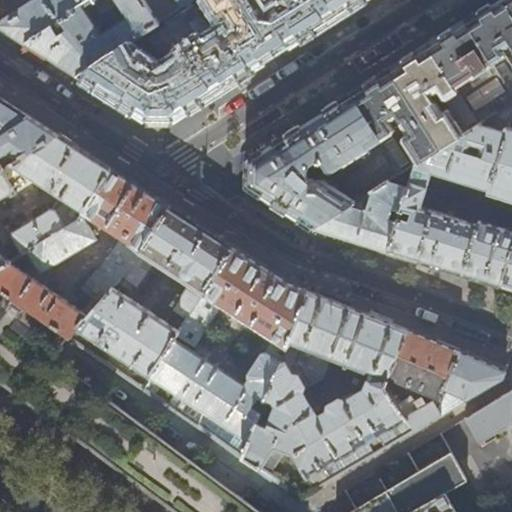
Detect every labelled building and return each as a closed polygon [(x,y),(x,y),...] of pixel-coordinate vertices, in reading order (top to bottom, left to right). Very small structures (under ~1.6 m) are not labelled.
[(34,0),(0,22),(0,26),(18,37),(56,62),(78,76),(102,57),(182,6),(177,0),(175,0),(170,3),(167,0),(153,0),(147,4),(144,0),(34,0)] [(277,55),(243,0),(190,0),(182,6),(102,57),(78,76),(110,97),(148,121),(173,121),(222,90),(277,55)] [(362,0),(243,0),(277,55),(333,19),(362,0)] [(511,11),(505,0),(502,0),(488,9),(467,23),(511,92),(511,11)] [(447,35),(429,47),(478,125),(511,103),(511,92),(467,23),(447,35)] [(441,148),(478,125),(429,47),(411,58),(391,71),(441,148)] [(415,165),(441,148),(391,71),(373,82),(354,94),(404,171),(415,165)] [(404,171),(354,94),(304,126),(249,161),(249,186),(260,194),(297,217),(314,228),(388,182),(404,171)] [(0,134),(29,117),(17,109),(0,97),(0,134)] [(511,103),(478,125),(441,148),(415,165),(408,188),(388,251),(440,267),(501,285),(511,251),(511,231),(477,220),(476,223),(420,207),(430,173),(486,190),(485,194),(511,202),(511,103)] [(44,126),(29,117),(0,134),(0,171),(4,168),(0,161),(0,157),(11,150),(18,160),(58,135),(44,126)] [(87,153),(58,135),(18,160),(4,168),(0,171),(0,267),(9,262),(10,261),(0,254),(0,198),(14,191),(7,179),(19,170),(69,202),(57,211),(51,209),(14,231),(12,237),(22,254),(27,251),(77,221),(81,216),(83,213),(111,169),(87,153)] [(144,190),(111,169),(83,213),(123,237),(84,292),(94,300),(83,313),(9,262),(0,267),(0,287),(70,337),(78,329),(114,288),(118,283),(170,207),(144,190)] [(408,188),(388,182),(314,228),(351,239),(388,251),(408,188)] [(205,229),(170,207),(118,283),(130,291),(133,285),(137,287),(155,262),(190,285),(174,310),(188,319),(234,248),(205,229)] [(96,239),(81,216),(77,221),(27,251),(41,273),(96,239)] [(273,273),(234,248),(188,319),(180,332),(190,338),(195,337),(217,302),(279,342),(276,346),(273,344),(267,352),(265,351),(249,375),(250,379),(245,385),(174,340),(150,378),(144,387),(245,457),(310,291),(289,283),(273,273)] [(511,251),(501,285),(511,288),(511,251)] [(0,381),(45,414),(68,432),(67,433),(74,438),(75,437),(97,453),(140,485),(176,511),(262,511),(102,394),(119,370),(70,337),(0,287),(0,381)] [(180,332),(114,288),(78,329),(150,378),(174,340),(180,332)] [(245,457),(244,458),(262,470),(275,450),(295,455),(314,490),(328,481),(393,442),(414,429),(396,404),(385,387),(391,372),(407,330),(357,310),(310,291),(245,457)] [(432,340),(407,330),(391,372),(436,390),(431,400),(424,403),(421,395),(412,400),(409,395),(396,404),(414,429),(418,427),(439,414),(436,410),(460,351),(432,340)] [(483,360),(460,351),(436,410),(439,414),(464,399),(502,376),(506,369),(483,360)] [(511,511),(511,389),(501,396),(465,418),(481,441),(511,422),(511,511),(456,511),(445,492),(467,479),(451,452),(375,496),(350,511),(347,511),(511,511)]
